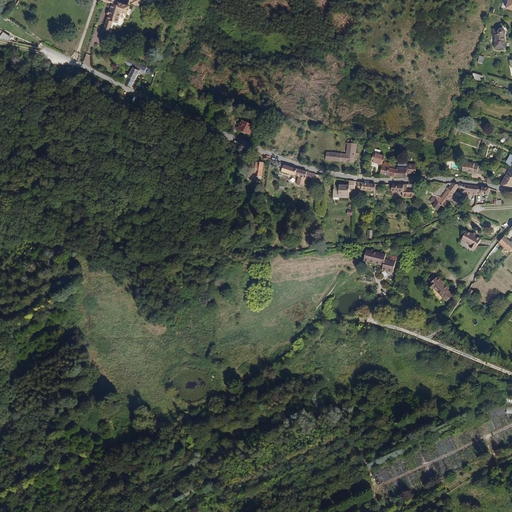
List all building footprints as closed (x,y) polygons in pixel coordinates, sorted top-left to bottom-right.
[(117,23),(120,12),(127,14),(129,6),(114,1),(114,0),(99,0),(100,1),(110,4),(109,9),(110,9),(109,11),(109,13),(107,20),(106,19),(103,30),(109,32),(112,21),(117,23)] [(505,47),(505,36),(507,36),(509,32),(509,29),(509,27),(508,26),(506,24),(505,24),(503,23),(501,24),(500,25),(498,27),(498,28),(494,28),(494,35),(495,35),(494,46),(505,47)] [(128,70),(131,64),(118,59),(116,65),(128,70)] [(127,88),(134,74),(136,75),(139,76),(141,71),(143,71),(144,69),(131,64),(128,70),(120,85),(127,88)] [(480,81),(482,76),(472,73),(471,78),(480,81)] [(246,136),(250,127),(240,122),(239,127),(236,126),(235,130),(246,136)] [(354,163),(354,157),(359,157),(359,153),(355,153),(356,143),(348,143),(347,154),(327,152),(326,160),(354,163)] [(380,164),(382,155),(377,154),(379,150),(373,148),(370,162),(380,164)] [(475,173),(476,163),(470,163),(470,164),(464,163),(464,161),(461,161),(460,170),(465,171),(465,172),(475,173)] [(258,176),(260,163),(254,162),(254,163),(248,163),(247,175),(252,176),(252,178),(254,179),(255,179),(256,179),(258,176)] [(412,174),(415,164),(396,164),(394,170),(393,176),(403,177),(404,172),(412,174)] [(302,178),(304,172),(298,170),(281,165),(279,172),(302,179),(302,178)] [(511,187),(511,184),(511,176),(506,173),(499,185),(511,187)] [(346,197),(347,188),(353,189),(352,181),(347,181),(347,185),(337,185),(337,196),(338,196),(346,197)] [(373,195),(374,184),(355,181),(355,187),(359,187),(359,190),(369,192),(369,195),(373,195)] [(414,187),(415,183),(401,184),(401,191),(401,196),(413,198),(414,187)] [(442,208),(455,188),(462,192),(465,193),(474,195),(475,193),(476,186),(457,183),(456,184),(453,183),(451,183),(449,184),(440,198),(435,196),(432,201),(436,204),(433,208),(437,210),(439,206),(442,208)] [(487,195),(488,188),(476,186),(475,193),(487,195)] [(475,248),(481,238),(466,230),(462,239),(471,244),(470,246),(475,248)] [(511,246),(511,244),(502,237),(498,242),(509,251),(511,246)] [(376,263),(376,251),(363,250),(362,262),(376,263)] [(393,268),(394,256),(383,256),(383,251),(376,251),(376,263),(382,263),(382,267),(393,268)] [(449,290),(438,277),(428,286),(432,291),(435,289),(447,302),(453,296),(448,291),(449,290)] [(475,294),(470,290),(467,295),(473,300),(475,294)]
